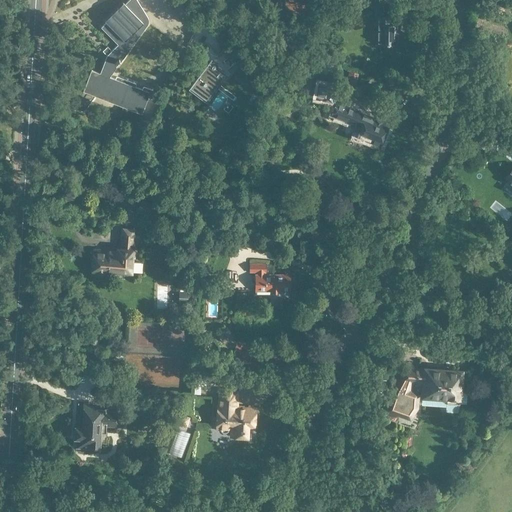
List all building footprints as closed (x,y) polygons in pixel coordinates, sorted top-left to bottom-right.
[(135,84),(134,83),(118,77),(117,77),(116,77),(115,78),(115,79),(109,77),(147,25),(147,24),(148,20),(147,16),(137,0),(127,0),(125,3),(122,1),(104,19),(106,22),(100,26),(117,44),(111,50),(107,46),(102,51),(106,55),(100,73),(91,70),(83,91),(141,114),(142,114),(147,98),(149,99),(151,98),(152,98),(153,92),(153,91),(152,90),(145,88),(144,88),(143,88),(142,88),(142,90),(135,87),(135,85),(135,84)] [(376,6),(375,16),(374,16),(374,24),(377,24),(376,44),(398,44),(398,24),(391,24),(391,16),(383,16),(383,6),(384,6),(384,0),(369,0),(369,6),(376,6)] [(188,88),(206,102),(229,72),(226,69),(235,62),(225,48),(216,55),(208,45),(199,56),(208,62),(188,88)] [(345,83),(354,86),(358,73),(349,70),(345,83)] [(240,75),(237,80),(241,84),(245,79),(240,75)] [(328,115),(347,123),(344,131),(344,133),(345,135),(347,135),(349,135),(351,134),(351,133),(358,136),(360,132),(371,137),(369,142),(380,146),(389,124),(383,122),(384,121),(376,117),(375,118),(353,109),(335,102),(339,86),(320,82),(317,96),(322,98),(330,100),(329,104),(328,108),(328,111),(328,115)] [(162,210),(148,202),(141,199),(135,211),(157,221),(162,210)] [(139,272),(140,262),(132,261),(135,230),(123,229),(121,248),(117,247),(117,251),(95,250),(93,274),(108,275),(109,271),(132,272),(139,272)] [(280,291),(290,291),(290,275),(265,275),(265,272),(267,272),(266,264),(250,264),(250,272),(257,272),(257,275),(255,275),(255,291),(271,291),(271,292),(279,292),(280,291)] [(216,332),(222,339),(231,332),(225,325),(216,332)] [(78,359),(87,360),(88,352),(78,351),(78,359)] [(401,366),(400,379),(395,378),(384,412),(397,417),(398,415),(410,420),(418,408),(418,397),(421,397),(421,399),(425,399),(425,398),(446,399),(446,409),(458,409),(459,402),(465,402),(466,393),(460,393),(461,373),(449,372),(450,370),(401,366)] [(231,436),(251,437),(252,418),(254,418),(254,419),(255,409),(235,408),(236,392),(220,391),(219,407),(217,407),(217,417),(220,417),(219,428),(220,430),(221,431),(223,432),(225,432),(227,432),(227,431),(228,430),(229,429),(229,428),(232,428),(231,436)] [(106,425),(121,426),(121,413),(105,412),(105,410),(95,409),(95,404),(85,404),(83,427),(76,427),(75,438),(78,438),(77,447),(90,447),(90,448),(91,450),(97,450),(99,448),(100,433),(106,433),(106,425)] [(179,414),(175,424),(185,428),(189,417),(179,414)]
